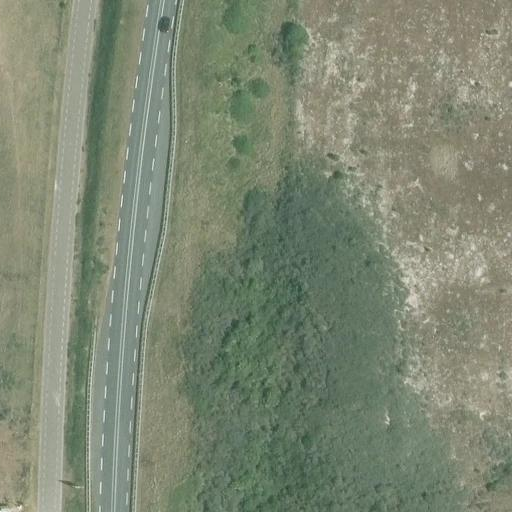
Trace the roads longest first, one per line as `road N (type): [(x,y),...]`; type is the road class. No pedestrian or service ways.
road 1 (primary): [(114,511),(139,151),(162,0)]
road 2 (unclassified): [(49,511),(58,291),(85,0)]
